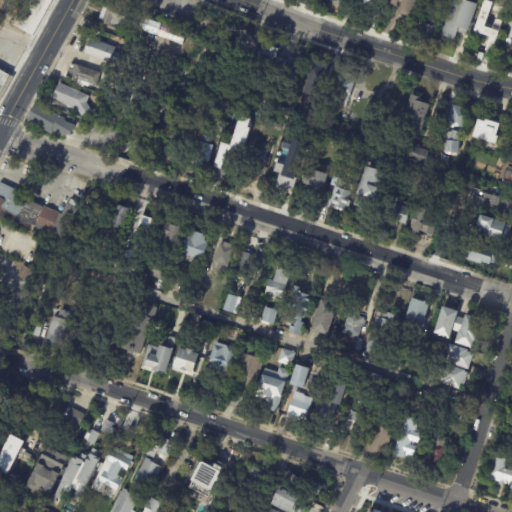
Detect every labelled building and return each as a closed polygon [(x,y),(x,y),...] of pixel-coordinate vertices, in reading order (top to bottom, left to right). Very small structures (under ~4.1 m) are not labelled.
[(51,0),(31,37),(10,24),(23,0),(51,0)] [(143,0),(140,9),(115,0),(114,1),(111,0),(143,0)] [(340,7),(329,4),(330,0),(353,0),(350,11),(340,7)] [(367,12),(358,8),(360,0),(380,0),(378,8),(370,5),(367,12)] [(417,0),(412,17),(399,13),(400,8),(398,7),(397,8),(391,6),(393,1),(392,0),(417,0)] [(462,0),(470,3),(478,6),(469,33),(467,33),(466,37),(458,34),(454,43),(440,38),(453,0),(462,0)] [(491,54),(485,52),(489,40),(474,35),(485,3),(493,6),(492,10),(504,14),(501,21),(489,17),(485,29),(492,31),(496,21),(503,23),(492,55),(491,54)] [(183,45),(127,26),(125,29),(110,24),(110,26),(101,24),(102,20),(98,19),(102,6),(107,7),(107,5),(188,32),(184,45),(183,45)] [(210,12),(213,13),(212,17),(214,18),(212,22),(215,23),(212,29),(210,28),(208,33),(198,29),(204,13),(206,14),(207,11),(210,12)] [(439,25),(430,47),(425,45),(424,48),(418,46),(419,43),(415,42),(424,19),(439,25)] [(106,44),(115,47),(114,52),(122,55),(119,66),(83,54),(88,39),(92,40),(92,39),(106,44)] [(276,49),(268,70),(254,64),(259,52),(263,54),(266,45),(276,49)] [(292,57),(301,60),(300,65),(301,65),(297,79),(272,71),(277,57),(288,61),(289,56),(292,57)] [(328,66),(321,90),(306,86),(314,61),(328,66)] [(66,76),(70,64),(73,65),(73,64),(100,73),(95,86),(66,76)] [(0,95),(10,72),(0,67),(0,95)] [(355,82),(345,108),(331,103),(336,91),(335,90),(340,76),(355,81),(355,82)] [(49,104),(59,83),(89,97),(86,103),(91,111),(81,117),(76,108),(73,107),(70,113),(49,104)] [(258,88),(253,104),(237,99),(241,83),(258,88)] [(421,100),(421,102),(430,105),(421,133),(418,131),(415,139),(399,133),(411,95),(422,98),(421,100)] [(37,103),(59,115),(60,113),(64,116),(63,118),(65,119),(64,120),(66,121),(61,129),(59,128),(56,133),(49,129),(48,132),(26,121),(36,103),(37,103)] [(277,103),(292,107),(289,117),(275,113),(277,103)] [(332,106),(330,115),(323,113),(325,104),(332,106)] [(123,105),(133,108),(129,119),(120,116),(123,105)] [(454,105),(472,111),(468,122),(470,123),(468,128),(466,128),(464,136),(461,135),(459,141),(459,149),(460,149),(460,151),(458,151),(458,154),(457,154),(457,156),(451,156),(451,153),(444,153),(445,141),(446,132),(451,132),(444,130),(452,105),(454,105)] [(242,116),(251,119),(249,123),(251,124),(241,158),(231,155),(224,176),(212,172),(213,167),(220,144),(229,147),(239,115),(242,116)] [(104,116),(116,119),(115,124),(102,121),(104,116)] [(495,120),(501,122),(497,135),(499,135),(497,143),(473,136),(479,118),(486,120),(487,118),(495,120)] [(349,124),(347,131),(334,129),(336,121),(349,124)] [(310,131),(307,137),(302,134),(305,128),(310,131)] [(183,141),(179,157),(165,153),(170,138),(183,141)] [(212,148),(206,169),(200,168),(199,169),(191,167),(198,144),(212,148)] [(411,145),(430,152),(426,165),(406,158),(411,145)] [(257,149),(265,150),(264,157),(270,158),(267,172),(246,168),(250,147),(257,149)] [(298,177),(294,176),(288,194),(272,189),(284,153),(296,157),(298,153),(305,155),(298,177)] [(366,167),(382,172),(377,188),(378,188),(375,199),(374,199),(373,204),(356,199),(357,194),(359,184),(360,184),(365,167),(366,167)] [(509,168),(511,168),(511,183),(503,181),(507,167),(509,168)] [(307,169),(327,175),(323,190),(301,183),(302,179),(301,179),(302,175),(304,176),(306,168),(307,169)] [(353,188),(348,201),(350,201),(349,207),(346,206),(345,211),(337,209),(336,210),(328,207),(335,187),(339,188),(341,181),(353,185),(353,188)] [(77,210),(61,239),(35,224),(34,227),(11,223),(10,224),(6,221),(5,223),(0,219),(0,182),(27,198),(26,199),(60,213),(66,203),(77,210)] [(474,196),(483,199),(485,193),(502,198),(498,212),(495,211),(493,215),(470,209),(474,196)] [(397,200),(396,205),(411,210),(406,225),(388,219),(385,227),(379,225),(388,196),(398,199),(397,200)] [(126,218),(123,227),(118,226),(116,231),(109,228),(111,223),(106,221),(113,204),(129,210),(126,218)] [(431,235),(419,232),(418,235),(409,232),(411,225),(410,225),(414,213),(415,214),(417,207),(427,210),(424,219),(435,222),(431,235)] [(511,226),(509,234),(506,244),(499,242),(498,248),(483,243),(485,237),(475,234),(475,233),(470,231),(473,219),(479,221),(481,215),(506,224),(511,226)] [(142,216),(154,220),(147,244),(133,240),(140,216),(142,216)] [(449,221),(446,230),(440,228),(443,219),(449,221)] [(164,223),(180,228),(175,242),(169,240),(167,246),(157,243),(164,223)] [(207,243),(201,261),(192,258),(191,263),(187,262),(189,257),(183,255),(181,259),(177,258),(179,251),(181,251),(186,236),(188,237),(190,231),(207,237),(205,243),(207,243)] [(227,243),(231,245),(230,247),(234,249),(225,272),(215,269),(217,264),(212,262),(219,243),(222,245),(223,242),(227,243)] [(495,259),(491,268),(484,265),(484,264),(471,259),(475,246),(497,254),(495,259)] [(249,250),(254,252),(253,256),(258,257),(252,276),(235,271),(242,252),(246,254),(247,250),(249,250)] [(34,269),(28,283),(16,277),(23,264),(34,269)] [(280,269),(290,271),(283,300),(277,298),(276,300),(272,299),(273,296),(265,295),(269,280),(273,281),(276,268),(280,269)] [(161,287),(148,283),(150,277),(149,276),(151,270),(166,274),(162,287),(161,287)] [(300,289),(299,292),(301,293),(311,296),(307,312),(308,312),(307,314),(306,314),(305,317),(306,318),(305,319),(303,319),(302,322),(305,324),(301,337),(289,333),(293,320),(292,320),(298,297),(291,295),(294,286),(300,288),(300,289)] [(204,293),(199,305),(192,303),(197,291),(204,293)] [(429,303),(421,331),(404,325),(411,299),(422,302),(423,301),(429,303)] [(323,301),(344,308),(341,317),(335,314),(328,336),(311,331),(315,321),(313,321),(316,313),(317,313),(321,300),(323,301)] [(156,308),(149,333),(146,333),(140,355),(120,349),(133,302),(156,308)] [(457,311),(458,311),(457,315),(464,318),(465,314),(479,319),(477,325),(479,326),(474,341),(471,348),(455,343),(458,331),(452,329),(449,339),(433,333),(443,306),(457,311)] [(273,324),(261,321),(265,308),(278,311),(274,325),(273,324)] [(53,343),(44,340),(51,317),(56,318),(58,310),(70,313),(67,323),(68,324),(67,330),(64,329),(59,345),(53,343)] [(364,319),(365,319),(363,325),(368,327),(364,339),(359,337),(358,338),(354,337),(353,339),(350,338),(351,336),(342,333),(349,314),(353,315),(354,312),(361,314),(360,317),(364,319)] [(384,314),(388,315),(388,313),(400,317),(397,326),(396,325),(387,355),(373,351),(372,354),(366,352),(377,312),(384,314)] [(213,324),(211,330),(200,327),(202,321),(213,324)] [(82,344),(80,352),(63,346),(70,326),(86,331),(82,344)] [(170,338),(176,339),(165,374),(158,372),(158,374),(154,373),(153,374),(139,369),(147,344),(158,348),(158,346),(165,348),(168,337),(170,338)] [(225,346),(236,350),(230,369),(229,369),(227,373),(213,368),(214,366),(208,364),(215,343),(225,346)] [(473,357),(468,370),(445,363),(447,355),(450,345),(468,351),(468,353),(474,355),(473,357)] [(184,374),(172,370),(172,368),(178,349),(185,351),(185,348),(193,351),(192,353),(198,355),(193,372),(194,373),(192,377),(184,374)] [(278,361),(290,365),(294,352),(282,348),(278,361)] [(262,355),(261,359),(264,360),(256,387),(246,383),(248,379),(246,378),(245,382),(235,379),(243,353),(247,354),(248,350),(262,355)] [(299,352),(297,361),(290,359),(292,350),(299,352)] [(405,359),(401,371),(390,368),(393,355),(405,359)] [(311,358),(312,359),(310,364),(302,362),(304,356),(311,358)] [(296,366),(309,370),(303,390),(290,385),(295,366),(296,366)] [(465,372),(465,373),(468,374),(464,386),(461,385),(459,390),(441,385),(447,366),(465,372)] [(383,377),(379,390),(370,388),(374,374),(383,377)] [(400,384),(408,386),(406,394),(398,391),(400,384)] [(280,390),(274,408),(257,403),(259,395),(262,395),(264,386),(269,387),(270,385),(274,386),(273,388),(280,390)] [(26,392),(27,392),(23,404),(17,401),(21,390),(26,392)] [(35,392),(45,395),(43,399),(50,401),(43,422),(26,416),(35,392)] [(313,399),(305,423),(287,417),(295,392),(305,395),(304,396),(313,399)] [(340,402),(331,429),(324,427),(323,429),(314,426),(326,392),(336,395),(334,400),(340,402)] [(419,403),(416,412),(409,409),(411,401),(419,403)] [(65,419),(78,425),(83,415),(71,408),(65,419)] [(353,431),(345,428),(351,411),(369,417),(364,434),(353,431)] [(415,451),(413,460),(405,458),(405,460),(393,456),(403,422),(418,426),(416,433),(421,435),(418,444),(412,442),(411,446),(417,448),(415,451)] [(368,453),(367,453),(375,426),(393,432),(386,455),(379,453),(378,456),(368,453)] [(446,438),(437,471),(427,468),(431,455),(426,453),(432,434),(446,438)] [(23,441),(9,435),(0,455),(0,470),(8,474),(23,441)] [(173,443),(174,443),(167,457),(156,451),(152,458),(141,453),(148,439),(158,445),(162,438),(173,443)] [(47,496),(67,457),(47,446),(26,485),(47,496)] [(80,498),(101,452),(90,447),(84,461),(72,455),(53,496),(66,502),(69,494),(80,498)] [(129,456),(133,458),(126,472),(121,470),(116,480),(119,481),(114,492),(97,483),(102,473),(107,462),(105,458),(108,452),(112,452),(114,448),(129,456)] [(503,486),(499,485),(500,483),(495,482),(495,481),(488,479),(497,452),(509,456),(507,463),(511,465),(511,489),(508,488),(509,486),(505,485),(505,487),(503,486)] [(109,511),(122,489),(127,492),(126,493),(135,497),(137,493),(129,489),(145,459),(150,461),(150,462),(161,468),(150,489),(144,485),(140,492),(143,493),(139,501),(137,500),(131,511),(109,511)] [(220,463),(222,465),(223,468),(211,491),(209,492),(191,482),(200,465),(203,464),(213,470),(216,464),(218,463),(220,463)] [(253,468),(264,473),(260,480),(250,475),(253,468)] [(294,477),(300,480),(301,478),(309,481),(309,480),(323,487),(317,498),(289,485),(293,476),(294,477)] [(17,480),(23,483),(18,493),(12,489),(17,480)] [(304,503),(309,505),(305,511),(282,511),(270,506),(278,491),(282,493),(283,491),(304,503)] [(163,502),(167,504),(163,511),(142,511),(147,503),(148,504),(150,499),(154,501),(155,498),(163,502)]
